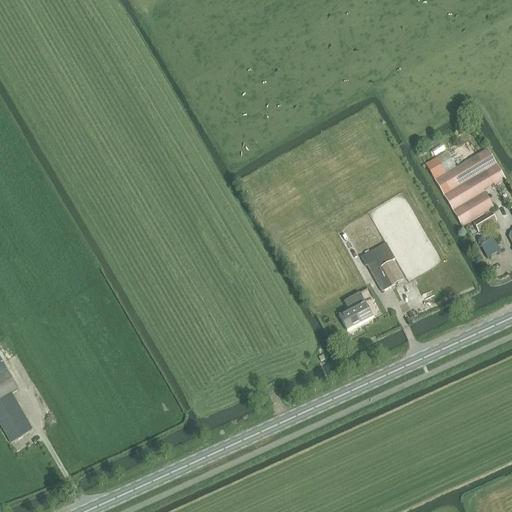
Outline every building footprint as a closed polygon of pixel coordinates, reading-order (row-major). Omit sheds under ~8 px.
[(447,153),(426,165),(462,227),(485,213),(489,211),(480,196),(506,180),(488,149),(456,168),(447,153)] [(489,211),(485,213),(487,216),(474,224),(479,233),(497,222),(490,210),(489,211)] [(479,240),(488,259),(502,252),(495,239),(487,243),(484,238),(479,240)] [(386,244),(361,258),(366,267),(367,266),(382,293),(404,280),(393,261),(395,260),(386,244)] [(364,317),(371,313),(365,303),(340,316),(348,333),(367,323),(364,317)] [(9,373),(0,377),(0,423),(11,444),(33,431),(12,394),(19,391),(9,373)]
